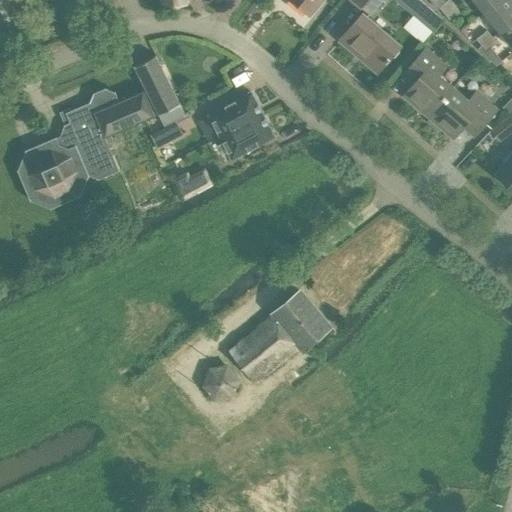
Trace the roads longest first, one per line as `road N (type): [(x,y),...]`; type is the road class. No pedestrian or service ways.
road 1 (residential): [(138,25),(215,31),(255,56),(511,279)]
road 2 (residential): [(0,86),(138,25)]
